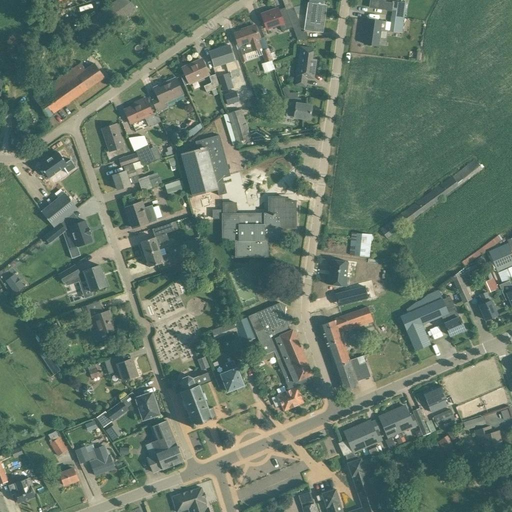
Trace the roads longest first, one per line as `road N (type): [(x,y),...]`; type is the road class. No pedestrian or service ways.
road 1 (residential): [(336,411),(303,310),(345,0)]
road 2 (residential): [(193,473),(72,121)]
road 3 (residential): [(72,121),(244,0)]
road 4 (tertiary): [(336,411),(497,341)]
road 5 (tertiary): [(217,463),(336,411)]
